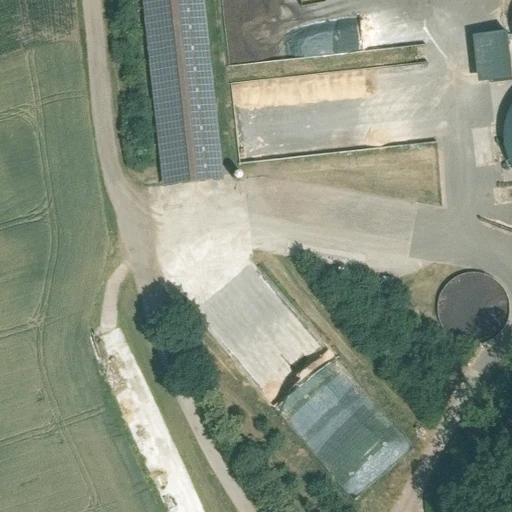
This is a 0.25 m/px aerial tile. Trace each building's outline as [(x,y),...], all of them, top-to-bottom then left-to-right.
[(209,0),(149,0),(169,185),(229,177),(209,0)] [(508,35),(471,37),(473,83),(510,81),(508,35)] [(445,320),(451,331),(460,338),(471,343),(483,344),(494,340),(504,334),(511,324),(511,321),(511,294),(510,290),(503,281),(493,275),(481,272),(470,273),(459,278),(450,287),(445,297),(443,309),(445,320)] [(167,436),(166,422),(148,423),(149,437),(167,436)] [(202,511),(199,511),(197,511),(196,500),(170,505),(171,511),(202,511)]
